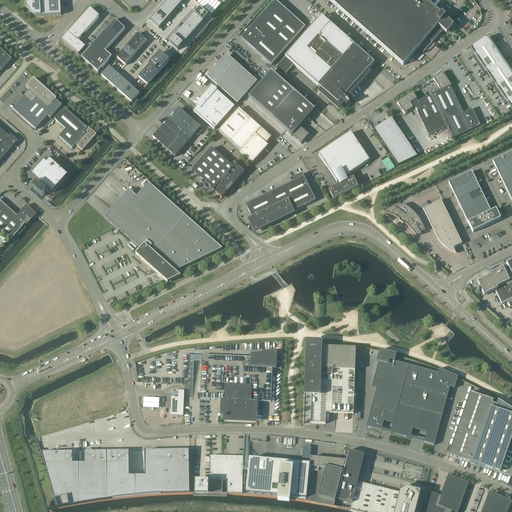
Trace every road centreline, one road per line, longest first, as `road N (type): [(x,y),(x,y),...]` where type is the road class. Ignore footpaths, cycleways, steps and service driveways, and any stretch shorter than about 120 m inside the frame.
road 1 (unclassified): [(511,494),(431,459),(320,436),(149,434),(135,421),(126,367)]
road 2 (unclassified): [(480,0),(491,10),(488,28),(235,198),(229,216),(244,233)]
road 3 (unclassified): [(480,266),(440,182),(477,165),(511,235)]
road 4 (secondary): [(440,288),(357,225),(321,229),(268,255)]
road 5 (secondary): [(269,264),(351,232),(380,244),(439,297)]
road 6 (unclassified): [(140,130),(257,0)]
road 7 (secondary): [(120,337),(269,264)]
road 8 (secondary): [(259,260),(116,329)]
road 9 (unclassified): [(140,130),(43,46)]
road 10 (unclassified): [(58,222),(140,130)]
